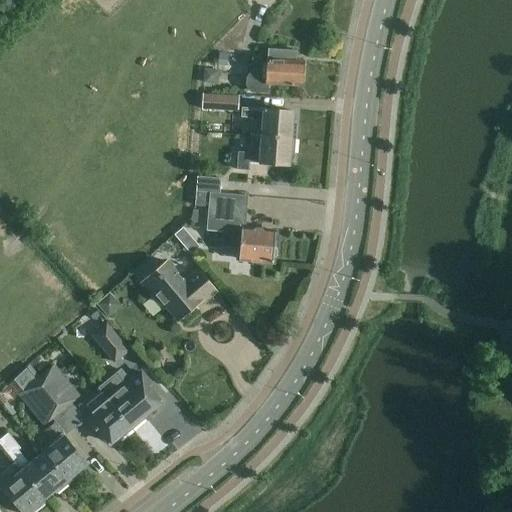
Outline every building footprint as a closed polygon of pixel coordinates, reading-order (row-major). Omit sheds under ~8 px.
[(252,60),(252,68),(251,73),(248,75),(246,79),(246,86),(248,89),(250,92),(266,93),(266,85),(301,87),(302,63),(292,62),(292,52),(268,50),(267,60),(252,60)] [(238,97),(202,95),(201,109),(237,111),(238,97)] [(291,125),(292,112),(241,108),(240,118),(251,119),(251,121),(261,122),(260,137),(294,140),(295,125),(291,125)] [(293,154),(294,140),(260,137),(260,138),(250,137),(248,154),(238,153),(236,170),(247,171),(248,163),(288,166),(289,154),(293,154)] [(195,192),(209,193),(219,194),(220,179),(196,177),(195,192)] [(219,194),(209,193),(206,231),(225,232),(225,240),(240,241),(238,260),(272,263),(275,232),(244,230),(247,196),(219,194)] [(141,284),(162,309),(165,307),(176,321),(201,300),(203,303),(216,293),(197,270),(183,282),(166,262),(141,284)] [(128,351),(113,333),(106,324),(91,336),(113,363),(128,351)] [(49,370),(36,380),(62,411),(74,401),(49,370)] [(98,389),(107,400),(131,430),(143,419),(141,417),(159,402),(148,388),(150,386),(140,373),(129,382),(120,371),(98,389)] [(48,423),(62,411),(36,380),(22,392),(48,423)] [(131,430),(107,400),(93,412),(84,400),(75,407),(95,431),(97,430),(109,444),(116,437),(118,440),(131,430)] [(27,423),(17,434),(33,449),(43,438),(27,423)] [(43,455),(67,483),(78,474),(76,471),(86,463),(62,434),(61,434),(53,424),(44,432),(52,441),(52,442),(54,445),(43,455)] [(55,493),(67,483),(43,455),(32,464),(29,461),(27,462),(17,451),(20,449),(7,433),(0,439),(0,446),(14,463),(22,472),(44,498),(53,490),(55,493)] [(0,473),(0,488),(19,511),(26,511),(29,509),(31,511),(42,503),(40,501),(44,498),(22,472),(14,463),(0,473)] [(41,511),(55,511),(48,503),(39,509),(41,511)]
